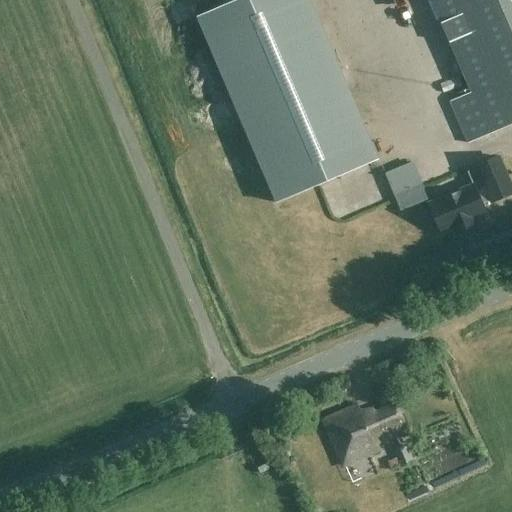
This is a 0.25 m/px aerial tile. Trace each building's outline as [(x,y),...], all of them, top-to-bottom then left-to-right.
[(237,0),(197,18),(276,204),(379,160),(367,132),(310,0),(237,0)] [(451,102),(469,144),(511,125),(511,0),(430,0),(471,93),(451,102)] [(398,125),(408,122),(405,107),(394,110),(398,125)] [(511,193),(511,189),(498,158),(476,167),(482,182),(473,185),(429,204),(430,207),(426,209),(424,214),(426,218),(431,220),(435,218),(442,233),(452,229),(454,233),(476,223),(475,219),(486,215),(482,205),(490,202),(490,203),(511,193)] [(393,195),(401,213),(429,201),(422,183),(393,195)] [(408,432),(396,404),(374,414),(372,410),(360,412),(357,406),(323,421),(343,467),(379,451),(385,442),(408,432)] [(414,462),(405,447),(394,452),(401,468),(414,462)] [(269,469),(266,464),(257,469),(260,474),(269,469)]
